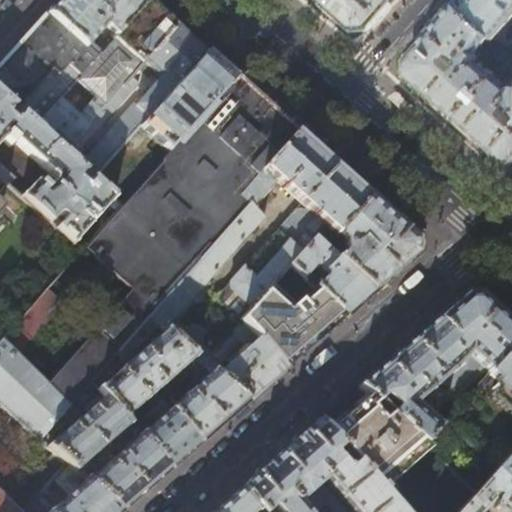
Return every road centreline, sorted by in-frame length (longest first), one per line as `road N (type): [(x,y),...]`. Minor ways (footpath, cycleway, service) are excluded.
road 1 (residential): [(494,226),(165,511)]
road 2 (residential): [(342,90),(494,226)]
road 3 (residential): [(240,0),(342,90)]
road 4 (residential): [(422,0),(342,90)]
